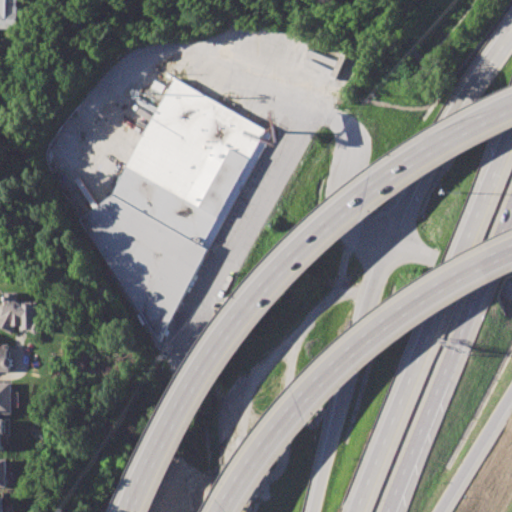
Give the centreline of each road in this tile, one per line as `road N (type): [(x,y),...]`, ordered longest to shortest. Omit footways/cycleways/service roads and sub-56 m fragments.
road 1 (motorway): [(511,104),(400,173),(301,252),(216,354),(126,511)]
road 2 (motorway): [(511,130),(357,511)]
road 3 (motorway): [(221,511),(303,403),(402,315),(511,253)]
road 4 (motorway): [(392,511),(511,216)]
road 5 (motorway): [(390,241),(315,511)]
road 6 (motorway): [(501,49),(443,134),(390,241)]
road 7 (motorway): [(438,511),(511,389)]
